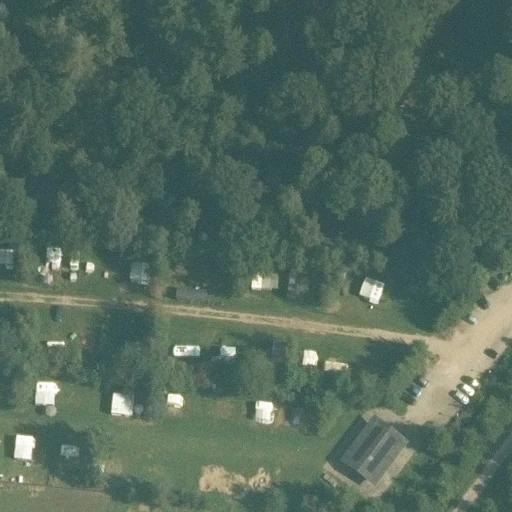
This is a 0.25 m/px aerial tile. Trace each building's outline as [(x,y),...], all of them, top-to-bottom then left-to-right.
[(361,295),(381,298),(383,282),(363,279),(361,295)] [(45,330),(44,350),(64,351),(65,331),(45,330)] [(281,381),(286,348),(273,346),(270,366),(257,364),(255,377),(281,381)] [(324,374),(347,375),(348,355),(325,354),(324,374)] [(58,411),(59,381),(40,381),(39,411),(58,411)] [(105,411),(122,415),(127,396),(109,392),(105,411)] [(186,397),(184,410),(197,412),(199,399),(186,397)] [(402,447),(374,427),(347,463),(374,484),(402,447)]
